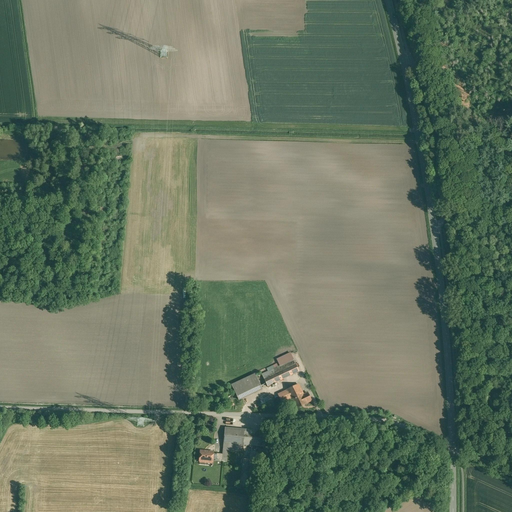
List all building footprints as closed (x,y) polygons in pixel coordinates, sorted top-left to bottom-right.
[(290,353),(276,359),(280,366),(293,360),(290,353)] [(280,366),(262,375),(268,386),(299,371),(293,360),(280,366)] [(255,374),(232,385),(239,400),(262,390),(255,374)] [(299,385),(278,394),(282,403),(291,399),(295,408),(311,401),(307,393),(303,395),(299,385)] [(266,432),(225,428),(223,446),(243,448),(243,445),(265,447),(266,432)] [(213,452),(201,451),(200,462),(204,462),(204,461),(212,462),(213,459),(222,460),(223,454),(213,453),(213,452)]
